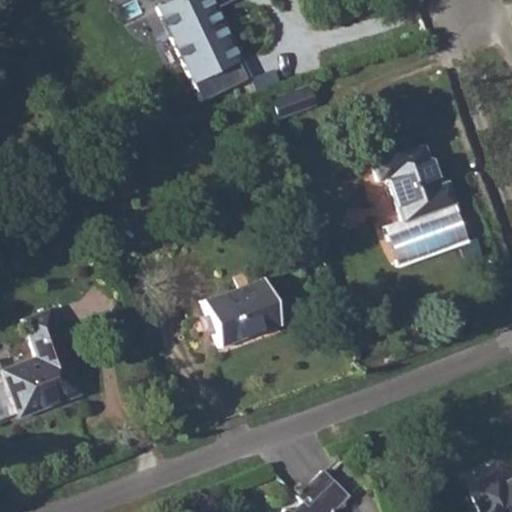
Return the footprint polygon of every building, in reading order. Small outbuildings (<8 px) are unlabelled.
[(204,0),(164,0),(152,6),(180,62),(224,41),(204,0)] [(305,86),(265,100),(273,120),(312,106),(305,86)] [(417,146),(368,164),(374,182),(383,178),(399,222),(449,204),(442,183),(434,186),(425,162),(423,162),(417,146)] [(258,280),(213,296),(197,301),(213,346),(274,324),(258,280)] [(0,370),(0,378),(13,414),(29,407),(30,411),(73,395),(42,311),(17,320),(32,359),(0,370)] [(285,511),(282,508),(278,511),(328,511),(343,496),(318,472),(293,497),(297,501),(287,511),(285,511)] [(489,474),(462,487),(475,511),(511,511),(511,477),(495,486),(489,474)]
